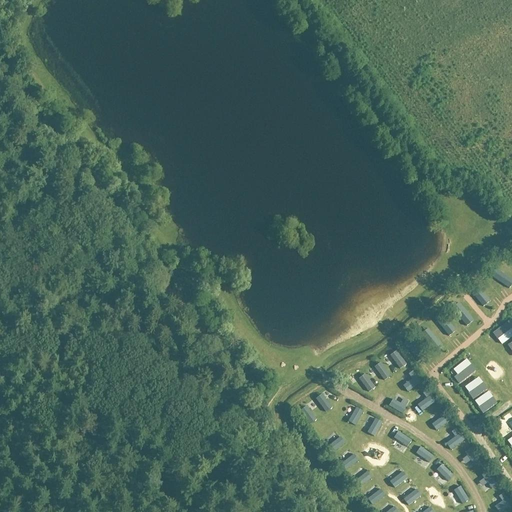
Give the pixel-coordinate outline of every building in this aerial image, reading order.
[(503,289),(511,282),(511,269),(497,281),(503,289)] [(473,313),(489,301),(482,292),(466,305),(473,313)] [(500,313),(504,307),(497,303),(494,310),(500,313)] [(493,310),(479,322),(485,330),(493,323),(497,328),(504,322),(493,310)] [(506,326),(492,340),(498,346),(511,332),(506,326)] [(446,362),(452,370),(466,359),(459,351),(446,362)] [(454,382),(460,389),(478,374),(472,367),(454,382)] [(482,381),(467,395),(475,403),(490,389),(482,381)] [(363,383),(361,392),(370,395),(373,385),(363,383)] [(425,401),(432,395),(424,387),(417,393),(425,401)] [(486,418),(502,402),(495,394),(479,410),(486,418)] [(469,408),(475,414),(479,410),(474,404),(469,408)] [(371,429),(375,418),(366,414),(361,425),(371,429)] [(511,425),(501,433),(505,440),(511,435),(511,425)] [(435,456),(427,462),(434,471),(442,465),(435,456)] [(446,466),(439,473),(445,480),(453,474),(446,466)] [(454,497),(464,494),(461,482),(450,485),(454,497)] [(435,490),(430,493),(434,501),(439,497),(435,490)]
